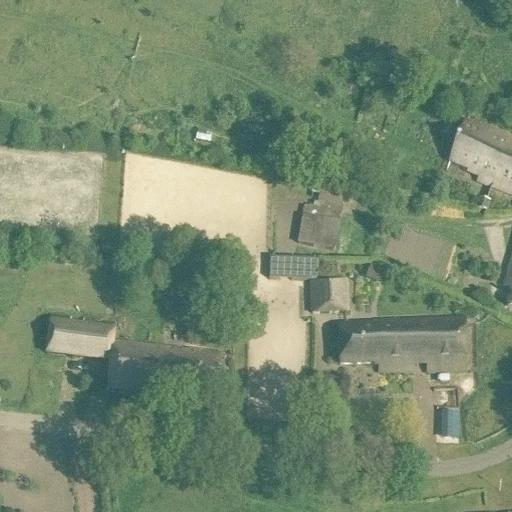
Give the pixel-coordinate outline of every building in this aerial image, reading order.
[(511,143),(502,139),(501,140),(465,126),(449,165),(468,173),(467,175),(474,177),(472,183),(511,199),(511,143)] [(286,160),(349,174),(354,151),(330,146),(329,149),(312,145),(310,153),(289,148),(286,160)] [(295,247),(319,252),(332,255),(347,183),(333,180),(332,187),(313,183),(307,210),(303,209),(295,247)] [(478,202),(475,212),(487,215),(489,205),(478,202)] [(310,315),(319,316),(347,317),(349,284),(317,282),(317,263),(293,262),(269,262),(268,284),(311,286),(310,315)] [(73,323),(52,321),(47,359),(112,367),(108,395),(183,404),(183,398),(217,402),(223,360),(113,347),(115,329),(85,325),(84,332),(72,330),(73,323)] [(426,371),(426,377),(465,376),(464,324),(376,326),(376,329),(339,330),(339,369),(373,368),(373,371),(378,370),(378,378),(413,377),(413,371),(426,371)]
